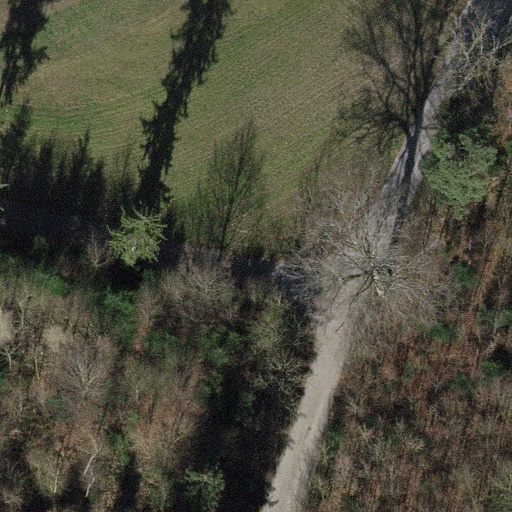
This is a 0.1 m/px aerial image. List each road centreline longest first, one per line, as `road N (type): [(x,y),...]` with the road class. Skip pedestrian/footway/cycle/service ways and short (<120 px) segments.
road 1 (track): [(279,511),(348,301),(472,33),(496,0)]
road 2 (track): [(0,215),(348,301)]
